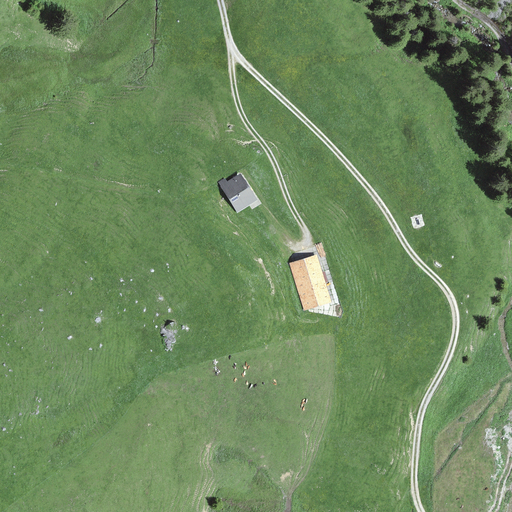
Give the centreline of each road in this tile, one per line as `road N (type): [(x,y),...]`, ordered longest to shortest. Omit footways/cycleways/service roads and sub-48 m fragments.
road 1 (track): [(423,511),(421,428),(448,369),(458,301),(343,153),(234,50),(223,0)]
road 2 (track): [(309,242),(325,257),(337,311),(333,410),(285,511)]
road 3 (track): [(234,50),(248,121),(272,150),(310,234),(309,242),(295,242),(265,207)]
